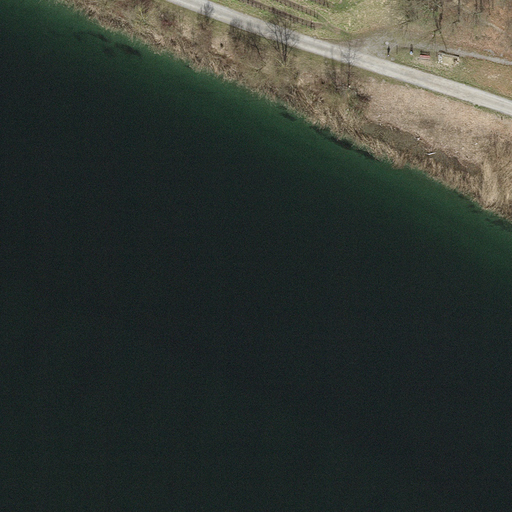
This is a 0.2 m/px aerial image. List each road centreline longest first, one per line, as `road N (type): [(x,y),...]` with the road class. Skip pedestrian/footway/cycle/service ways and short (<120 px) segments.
road 1 (track): [(511,109),(190,0)]
road 2 (track): [(357,59),(391,37),(511,59)]
